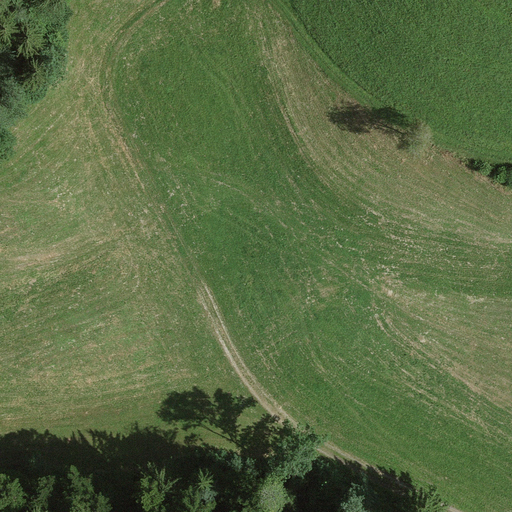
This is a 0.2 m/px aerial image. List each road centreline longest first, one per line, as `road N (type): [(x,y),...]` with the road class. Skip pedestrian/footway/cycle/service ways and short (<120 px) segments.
road 1 (track): [(155,0),(120,34),(109,58),(115,125),(263,399),(356,463),(449,511)]
road 2 (track): [(511,159),(385,113),(343,81),(270,0)]
road 3 (track): [(229,337),(183,469),(189,484),(226,511)]
